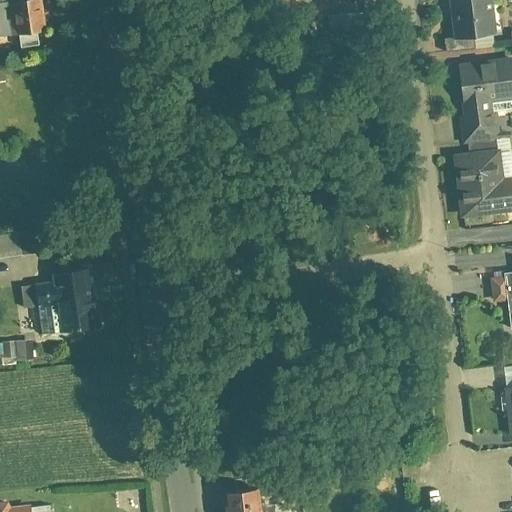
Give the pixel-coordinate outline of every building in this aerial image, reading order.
[(0,0),(0,27),(35,21),(31,0),(0,0)] [(484,15),(482,0),(437,0),(440,20),(484,15)] [(483,86),(511,83),(511,57),(510,37),(438,45),(447,126),(487,121),(483,86)] [(449,201),(511,197),(511,165),(511,160),(494,160),(493,138),(446,140),(449,201)] [(511,250),(493,253),(502,316),(511,314),(511,250)] [(38,316),(88,306),(77,251),(27,261),(38,316)] [(29,339),(2,340),(3,356),(29,354),(29,339)] [(484,375),(492,430),(511,426),(511,347),(496,350),(499,372),(484,375)] [(263,511),(260,486),(227,490),(229,511),(263,511)] [(0,511),(23,511),(21,491),(0,492),(0,511)]
